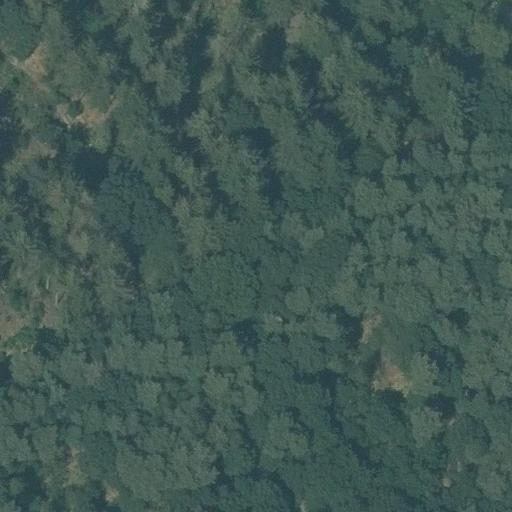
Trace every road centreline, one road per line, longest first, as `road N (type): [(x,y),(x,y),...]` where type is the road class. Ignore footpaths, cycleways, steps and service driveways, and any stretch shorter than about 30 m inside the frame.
road 1 (track): [(263,406),(0,41)]
road 2 (track): [(346,511),(263,406)]
